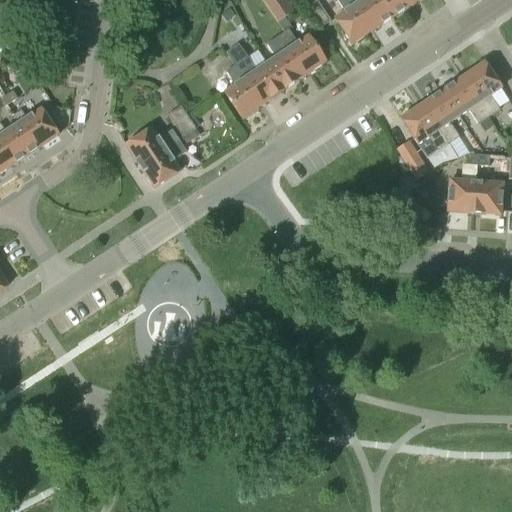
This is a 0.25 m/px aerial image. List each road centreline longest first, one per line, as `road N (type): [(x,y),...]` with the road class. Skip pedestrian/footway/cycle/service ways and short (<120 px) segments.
road 1 (residential): [(247,172),(501,0)]
road 2 (residential): [(247,172),(296,245),(314,256),(511,268)]
road 3 (residential): [(11,213),(90,143),(109,0)]
road 4 (residential): [(66,291),(247,172)]
